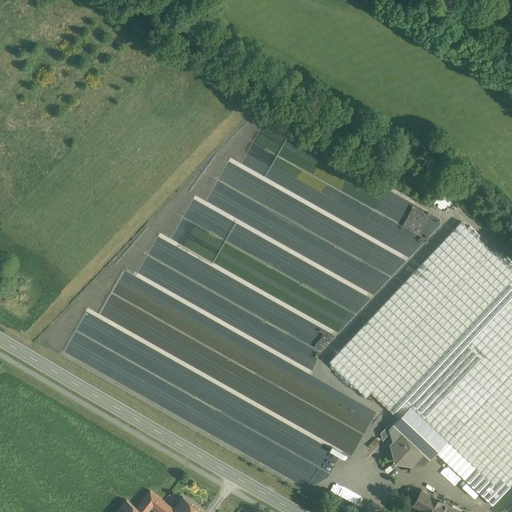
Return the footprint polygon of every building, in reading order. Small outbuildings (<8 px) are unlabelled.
[(395,249),(413,259),(430,227),(409,214),(405,222),(402,220),(397,229),(401,231),(397,237),(400,239),(395,249)] [(511,269),(461,221),(329,361),(366,397),(371,392),(398,418),(392,424),(401,433),(424,454),(429,460),(436,452),(493,505),(511,484),(511,269)] [(390,423),(381,433),(383,440),(392,430),(390,423)] [(424,454),(401,433),(390,444),(394,459),(396,459),(398,461),(398,463),(413,466),(424,454)] [(448,511),(451,507),(421,490),(413,504),(422,509),(421,511),(421,510),(419,511),(448,511)] [(137,508),(127,500),(117,511),(147,511),(153,506),(152,505),(159,497),(150,491),(137,508)] [(171,511),(174,509),(159,497),(152,505),(153,506),(161,511),(171,511)] [(202,511),(183,497),(174,509),(171,511),(202,511)]
